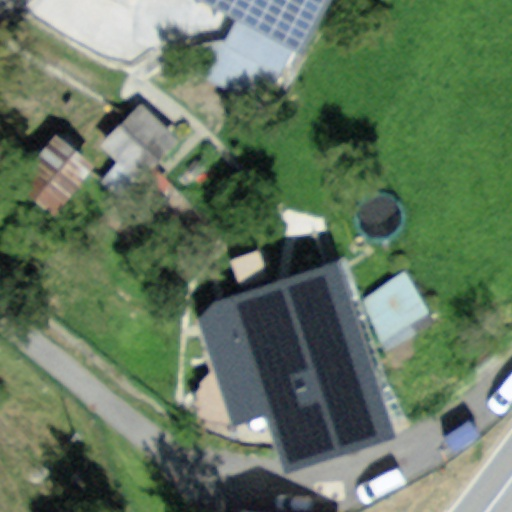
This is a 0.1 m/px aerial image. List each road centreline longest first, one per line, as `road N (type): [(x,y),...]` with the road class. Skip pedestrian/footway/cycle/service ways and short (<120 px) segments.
road 1 (track): [(0,332),(192,471),(267,488)]
road 2 (residential): [(267,488),(327,488),(409,460),(511,345)]
